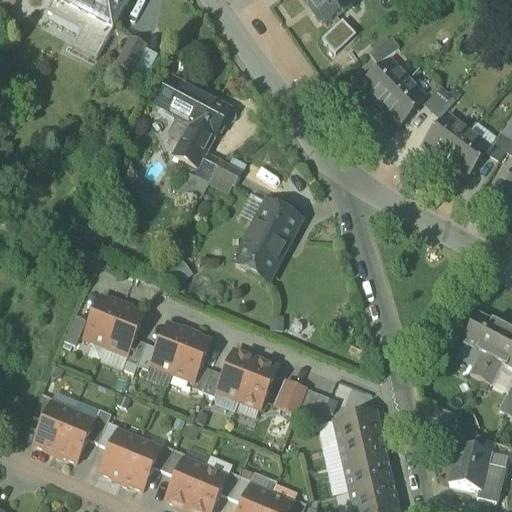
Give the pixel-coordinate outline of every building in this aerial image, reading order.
[(0,0),(0,16),(8,21),(18,0),(0,0)] [(48,16),(105,46),(112,34),(130,0),(55,0),(54,3),(48,16)] [(323,25),(326,28),(331,24),(336,21),(352,10),(345,0),(304,0),(315,13),(313,14),(322,26),(323,25)] [(340,26),(336,21),(331,24),(335,30),(321,44),(335,58),(355,39),(342,24),(340,26)] [(117,69),(131,76),(146,48),(132,40),(117,69)] [(373,54),(381,65),(400,52),(392,41),(373,54)] [(360,88),(380,108),(407,82),(389,63),(376,75),(375,74),(360,88)] [(198,171),(199,171),(206,158),(231,112),(173,82),(157,112),(189,129),(173,158),(198,171)] [(427,103),(407,82),(380,108),(400,130),(416,116),(414,114),(427,103)] [(416,116),(425,124),(445,101),(436,93),(427,103),(414,114),(416,116)] [(454,110),(445,101),(425,124),(434,132),(436,134),(447,119),(454,110)] [(422,148),(445,166),(468,136),(447,119),(436,134),(434,132),(422,148)] [(511,120),(501,139),(511,145),(511,144),(511,120)] [(475,126),(468,136),(490,153),(497,143),(475,126)] [(490,153),(468,136),(445,166),(468,184),(480,168),(479,167),(490,153)] [(499,166),(505,156),(511,145),(501,139),(489,160),(499,166)] [(207,187),(212,179),(219,165),(206,158),(199,171),(198,171),(193,179),(190,178),(180,195),(198,205),(207,187)] [(242,177),(219,165),(212,179),(234,191),(242,177)] [(511,176),(498,200),(511,208),(511,176)] [(212,179),(207,187),(230,199),(234,191),(212,179)] [(235,268),(266,285),(299,224),(268,207),(235,268)] [(83,343),(105,352),(122,310),(100,301),(83,343)] [(144,319),(122,310),(105,352),(127,361),(135,343),(144,319)] [(470,379),(480,385),(507,334),(478,319),(463,348),(481,358),(474,371),(470,379)] [(64,346),(75,350),(86,325),(75,320),(64,346)] [(151,371),(172,379),(189,337),(167,328),(157,352),(150,370),(151,371)] [(511,337),(507,334),(480,385),(490,390),(501,369),(511,374),(511,337)] [(211,346),(189,337),(172,379),(194,388),(201,370),(211,346)] [(134,377),(137,370),(146,348),(135,343),(127,361),(123,373),(134,377)] [(157,352),(146,348),(137,370),(148,375),(150,370),(157,352)] [(481,358),(463,348),(456,361),(474,371),(481,358)] [(121,376),(123,373),(127,361),(105,352),(99,367),(121,376)] [(220,398),(238,406),(255,364),(233,355),(223,379),(216,397),(220,398)] [(277,373),(255,364),(238,406),(260,415),(277,373)] [(511,387),(511,374),(501,369),(490,390),(506,399),(511,389),(511,387)] [(192,393),(203,397),(212,375),(201,370),(194,388),(192,393)] [(166,392),(172,379),(151,371),(146,383),(166,392)] [(223,379),(212,375),(203,397),(214,401),(216,397),(223,379)] [(274,411),(296,420),(307,394),(284,385),(274,411)] [(499,413),(511,419),(511,418),(511,389),(506,399),(499,413)] [(298,416),(309,421),(318,398),(307,394),(298,416)] [(51,407),(73,417),(77,406),(55,397),(53,403),(51,407)] [(32,420),(43,425),(51,407),(53,403),(42,398),(32,420)] [(234,417),(238,406),(220,398),(215,410),(234,417)] [(329,403),(318,398),(309,421),(320,425),(329,403)] [(99,415),(77,406),(73,417),(94,426),(99,415)] [(33,449),(55,458),(73,417),(51,407),(43,425),(33,449)] [(435,410),(430,422),(452,430),(457,419),(435,410)] [(87,444),(98,448),(108,426),(111,419),(99,414),(99,415),(94,426),(95,426),(87,444)] [(332,426),(338,450),(381,440),(375,416),(332,426)] [(94,426),(73,417),(55,458),(77,468),(87,444),(95,426),(94,426)] [(119,431),(108,426),(98,448),(109,453),(117,435),(119,431)] [(316,429),(322,454),(338,450),(332,426),(316,429)] [(458,450),(481,456),(485,443),(458,433),(453,445),(459,447),(458,450)] [(99,477),(121,486),(139,445),(117,435),(109,453),(99,477)] [(338,450),(343,473),(386,464),(381,440),(338,450)] [(161,454),(139,445),(121,486),(143,496),(153,472),(161,454)] [(153,472),(164,476),(174,454),(163,450),(161,454),(153,472)] [(343,473),(338,450),(322,454),(327,477),(343,473)] [(478,497),(480,497),(490,458),(481,456),(458,450),(458,452),(460,452),(457,465),(455,465),(448,489),(478,497)] [(183,464),(205,473),(209,462),(187,453),(185,459),(183,464)] [(185,459),(174,454),(164,476),(175,481),(183,464),(185,459)] [(507,462),(490,458),(480,497),(478,497),(477,504),(496,509),(507,462)] [(210,461),(209,462),(205,473),(227,482),(229,476),(232,470),(210,461)] [(165,505),(181,511),(188,511),(205,473),(183,464),(175,481),(165,505)] [(343,473),(348,497),(391,487),(386,464),(343,473)] [(227,482),(205,473),(188,511),(214,511),(220,498),(227,482)] [(348,497),(343,473),(327,477),(332,500),(348,497)] [(220,498),(231,503),(240,481),(229,476),(227,482),(220,498)] [(249,490),(271,500),(277,487),(255,478),(251,486),(249,490)] [(251,486),(240,481),(231,503),(242,508),(249,490),(251,486)] [(348,497),(351,511),(390,511),(397,511),(391,487),(348,497)] [(240,511),(266,511),(271,500),(249,490),(242,508),(240,511)] [(292,511),(293,509),(271,500),(266,511),(292,511)]
